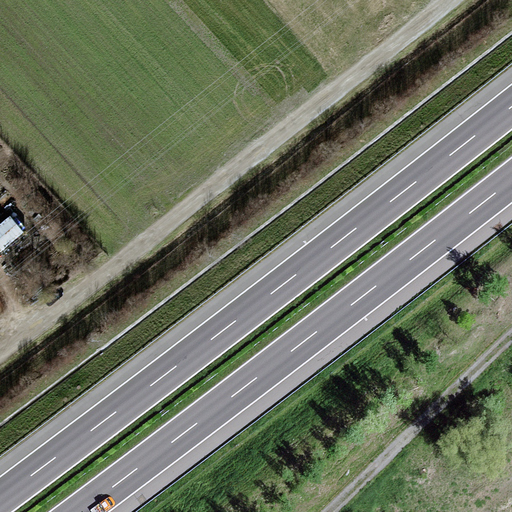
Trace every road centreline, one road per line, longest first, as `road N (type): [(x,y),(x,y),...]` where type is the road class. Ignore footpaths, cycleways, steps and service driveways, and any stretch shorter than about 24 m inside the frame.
road 1 (motorway): [(511,104),(0,497)]
road 2 (unclassified): [(0,354),(451,0)]
road 3 (motorway): [(80,511),(511,181)]
road 4 (track): [(331,511),(511,337)]
